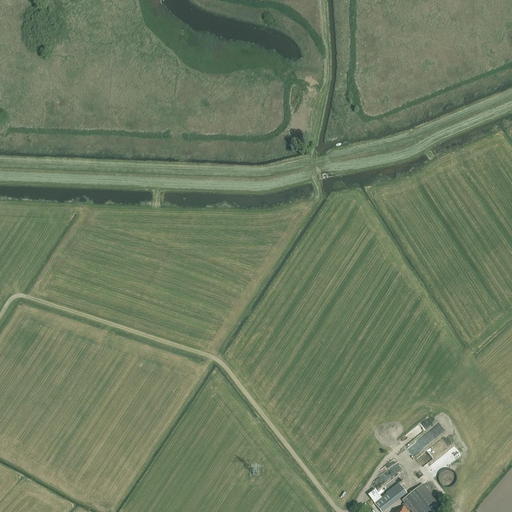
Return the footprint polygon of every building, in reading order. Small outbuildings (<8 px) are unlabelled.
[(422,466),(426,462),(421,457),(416,461),(422,466)] [(445,477),(443,478),(445,483),(454,478),(450,470),(448,471),(446,468),(444,469),(445,471),(443,472),(445,477)] [(418,469),(413,474),(418,479),(423,474),(418,469)] [(377,482),(370,487),(374,493),(381,488),(377,482)] [(374,504),(380,511),(383,511),(406,494),(399,484),(374,504)] [(402,500),(405,504),(411,511),(444,511),(423,485),(402,500)] [(365,498),(369,503),(372,500),(374,502),(378,499),(374,494),(370,497),(368,496),(365,498)]
